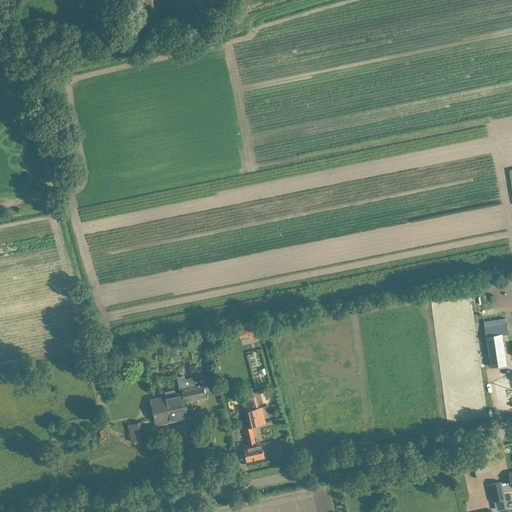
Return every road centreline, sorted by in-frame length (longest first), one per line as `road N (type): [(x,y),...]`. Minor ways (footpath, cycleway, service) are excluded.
road 1 (unclassified): [(152,511),(333,473)]
road 2 (unclassified): [(333,473),(511,437)]
